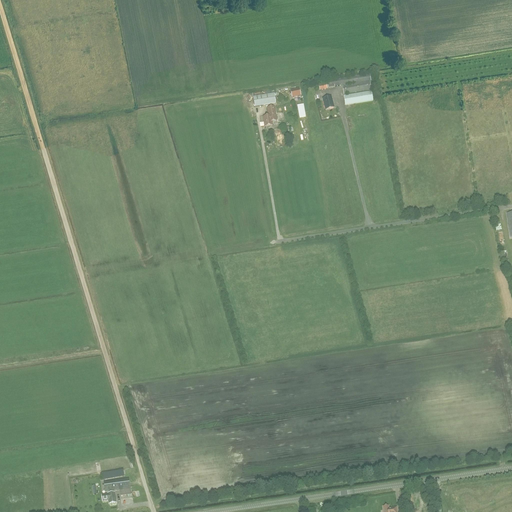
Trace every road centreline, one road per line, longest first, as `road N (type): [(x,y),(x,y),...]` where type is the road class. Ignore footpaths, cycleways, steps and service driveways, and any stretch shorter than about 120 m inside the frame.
road 1 (track): [(0,7),(153,511)]
road 2 (tertiary): [(211,511),(511,468)]
road 3 (unclassified): [(261,139),(279,241),(368,227)]
road 4 (unclassified): [(368,227),(511,205)]
road 5 (unclassified): [(340,103),(368,227)]
